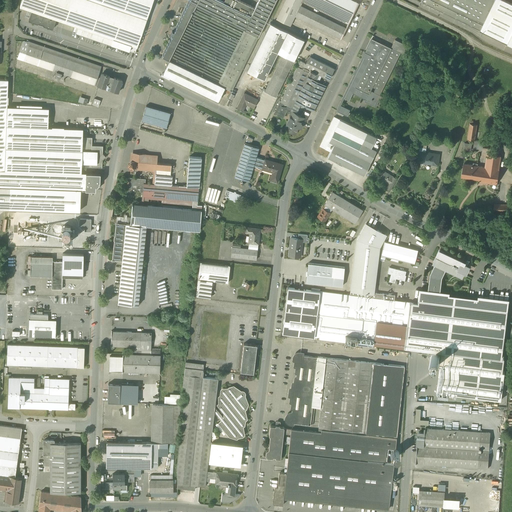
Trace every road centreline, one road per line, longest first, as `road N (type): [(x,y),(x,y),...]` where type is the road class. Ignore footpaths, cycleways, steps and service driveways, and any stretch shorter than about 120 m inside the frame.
road 1 (residential): [(301,152),(283,204),(247,511)]
road 2 (residential): [(92,426),(110,182),(138,69)]
road 3 (residential): [(301,152),(511,265)]
road 4 (residential): [(138,69),(301,152)]
road 5 (residential): [(374,0),(301,152)]
road 6 (residential): [(403,511),(413,359)]
road 7 (residential): [(92,506),(220,511)]
